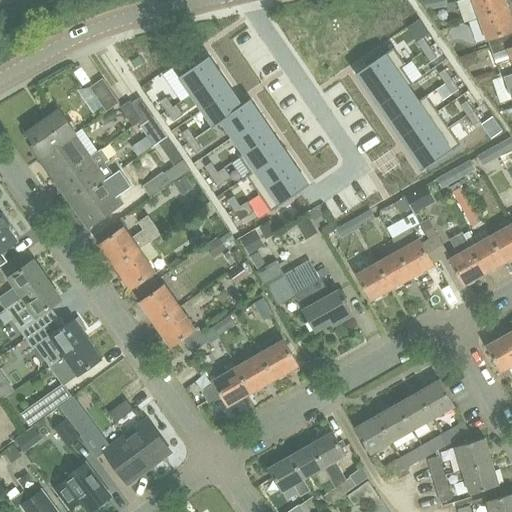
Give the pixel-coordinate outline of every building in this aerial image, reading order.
[(445,0),(423,0),(425,10),(446,7),(445,0)] [(472,0),(479,17),(507,7),(504,0),(472,0)] [(511,21),(507,7),(479,17),(487,40),(489,47),(511,38),(511,21)] [(423,37),(416,42),(423,51),(429,47),(423,37)] [(511,38),(489,47),(493,57),(508,51),(511,61),(496,67),(500,77),(505,75),(511,72),(511,38)] [(374,61),(356,73),(367,90),(405,64),(393,47),(383,54),(381,51),(372,58),(374,61)] [(429,47),(423,51),(430,61),(436,57),(429,47)] [(472,53),(457,58),(465,68),(474,62),(472,53)] [(180,75),(178,77),(191,94),(220,74),(208,56),(190,69),(188,66),(178,72),(180,75)] [(405,64),(367,90),(378,106),(412,82),(401,67),(405,65),(405,64)] [(444,69),(438,73),(445,83),(451,79),(444,69)] [(492,72),(471,77),(477,85),(495,79),(492,72)] [(220,74),(191,94),(201,110),(231,89),(220,74)] [(90,86),(106,110),(119,102),(102,78),(90,86)] [(451,79),(445,83),(451,93),(458,89),(451,79)] [(412,82),(378,106),(389,122),(426,96),(426,95),(418,100),(408,86),(412,83),(412,82)] [(231,89),(201,110),(212,126),(250,100),(250,99),(242,105),(231,89)] [(426,96),(389,122),(399,137),(437,111),(426,96)] [(166,97),(159,101),(166,111),(173,107),(166,97)] [(119,107),(133,125),(143,119),(130,100),(119,107)] [(250,100),(212,126),(213,127),(221,121),(232,137),(262,117),(250,100)] [(466,101),(460,105),(466,115),(473,110),(466,101)] [(173,107),(166,111),(173,121),(183,114),(176,104),(173,107)] [(26,131),(34,142),(30,145),(40,159),(40,160),(76,135),(75,135),(76,134),(58,108),(26,131)] [(473,110),(466,115),(473,125),(480,120),(473,110)] [(112,111),(102,117),(106,123),(116,117),(112,111)] [(437,111),(399,137),(410,153),(448,127),(437,111)] [(140,126),(153,145),(167,136),(153,116),(140,126)] [(262,117),(232,137),(243,153),(239,156),(239,157),(273,134),(262,117)] [(448,127),(410,153),(422,170),(460,144),(448,127)] [(188,128),(181,133),(188,143),(194,138),(188,128)] [(82,131),(40,160),(56,183),(91,158),(90,157),(97,152),(82,131)] [(273,134),(239,157),(250,173),(246,176),(247,176),(285,150),(273,134)] [(511,138),(510,136),(494,145),(500,156),(511,148),(511,138)] [(194,138),(188,143),(195,153),(201,148),(194,138)] [(132,145),(138,155),(145,150),(139,141),(132,145)] [(494,145),(476,155),(482,166),(500,156),(494,145)] [(285,150),(247,176),(258,193),(296,167),(285,150)] [(91,159),(56,183),(72,205),(107,181),(106,179),(113,174),(104,162),(97,167),(91,159)] [(163,173),(170,183),(189,170),(182,159),(163,173)] [(469,159),(452,168),(459,179),(475,170),(469,159)] [(211,162),(204,166),(211,176),(217,172),(211,162)] [(217,172),(211,176),(218,186),(231,177),(224,167),(217,172)] [(296,167),(258,193),(270,211),(308,185),(296,167)] [(452,168),(435,178),(441,189),(459,179),(452,168)] [(162,172),(142,186),(150,197),(170,183),(163,173),(162,172)] [(184,175),(173,183),(180,193),(191,185),(184,175)] [(72,205),(87,227),(122,203),(107,181),(72,205)] [(460,187),(453,191),(472,225),(479,221),(460,187)] [(234,196),(227,200),(233,210),(240,206),(234,196)] [(240,206),(233,210),(239,220),(253,212),(247,201),(240,206)] [(370,208),(352,218),(358,229),(376,219),(370,208)] [(110,236),(100,243),(115,266),(139,249),(160,234),(147,215),(137,222),(142,230),(131,237),(124,226),(126,224),(122,217),(105,229),(110,236)] [(8,225),(2,216),(0,216),(0,265),(0,264),(0,251),(16,240),(7,226),(8,225)] [(352,218),(335,227),(341,238),(358,229),(352,218)] [(269,220),(258,227),(265,238),(276,232),(269,220)] [(511,225),(511,224),(491,235),(505,261),(511,257),(511,225)] [(255,231),(240,241),(248,254),(263,245),(255,231)] [(461,232),(449,239),(458,254),(450,259),(464,284),(485,273),(470,247),(461,232)] [(436,235),(429,239),(440,259),(447,254),(436,235)] [(491,235),(470,247),(485,273),(501,263),(505,261),(491,235)] [(218,238),(213,241),(221,251),(225,248),(218,238)] [(419,239),(398,250),(412,276),(433,264),(433,263),(440,259),(429,239),(422,243),(421,243),(419,239)] [(389,256),(377,262),(392,287),(412,276),(398,250),(394,243),(384,248),(389,256)] [(139,249),(115,266),(131,288),(134,286),(139,292),(155,281),(150,274),(154,271),(139,249)] [(366,269),(356,274),(371,299),(392,287),(377,262),(371,252),(360,258),(366,269)] [(257,253),(248,258),(257,274),(264,269),(267,268),(257,253)] [(16,285),(0,296),(0,302),(4,309),(46,279),(32,260),(9,276),(16,285)] [(264,269),(257,274),(264,285),(266,284),(277,305),(295,294),(295,292),(290,285),(288,281),(284,273),(277,262),(267,268),(264,269)] [(242,264),(229,275),(235,284),(249,274),(242,264)] [(319,279),(295,292),(295,294),(299,300),(316,330),(331,322),(333,325),(352,315),(338,289),(329,294),(325,286),(320,278),(319,279)] [(46,279),(4,309),(12,320),(25,338),(37,329),(57,315),(50,305),(59,298),(46,279)] [(155,281),(139,292),(144,298),(140,301),(156,323),(179,306),(163,284),(160,287),(155,281)] [(264,297),(252,303),(263,321),(273,315),(264,297)] [(179,306),(156,323),(172,345),(182,338),(187,344),(202,333),(198,327),(195,329),(195,328),(179,306)] [(57,315),(37,329),(44,340),(37,344),(51,364),(54,362),(64,355),(88,338),(84,332),(85,331),(84,330),(86,328),(78,317),(75,319),(74,318),(64,326),(57,315)] [(228,315),(213,326),(219,334),(234,324),(228,315)] [(213,326),(202,333),(207,340),(209,342),(219,334),(213,326)] [(202,333),(187,344),(192,351),(207,340),(202,333)] [(511,341),(507,333),(486,345),(501,371),(511,364),(511,341)] [(64,355),(54,362),(68,382),(78,375),(102,358),(88,338),(64,355)] [(283,339),(260,352),(275,378),(298,365),(283,339)] [(260,352),(237,366),(251,391),(275,378),(260,352)] [(195,357),(190,361),(198,373),(203,369),(195,357)] [(214,381),(202,392),(209,404),(223,397),(228,405),(251,391),(237,366),(213,379),(214,381)] [(0,374),(0,400),(14,390),(2,373),(0,374)] [(439,379),(417,391),(432,417),(454,405),(439,379)] [(64,384),(38,402),(46,413),(72,395),(64,384)] [(417,391),(397,403),(412,429),(432,417),(417,391)] [(126,399),(109,412),(116,422),(134,409),(126,399)] [(71,400),(61,407),(81,435),(91,428),(71,400)] [(397,403),(376,415),(391,441),(412,429),(397,403)] [(390,441),(376,415),(354,427),(369,453),(390,441)] [(65,418),(53,427),(68,446),(79,437),(65,418)] [(147,418),(125,435),(149,467),(171,451),(147,418)] [(463,421),(442,433),(448,444),(469,431),(463,421)] [(310,443),(331,478),(336,487),(342,495),(356,485),(350,476),(345,479),(334,460),(345,454),(332,431),(310,443)] [(442,433),(421,445),(427,456),(448,444),(442,433)] [(125,435),(104,450),(128,483),(149,467),(125,435)] [(22,436),(14,442),(22,451),(29,446),(22,436)] [(484,437),(455,446),(462,469),(462,470),(491,461),(484,437)] [(13,443),(3,451),(11,463),(21,455),(13,443)] [(310,443),(290,455),(304,478),(314,472),(321,484),(331,478),(310,443)] [(407,453),(400,457),(406,468),(427,456),(421,445),(419,446),(407,453)] [(290,455),(268,467),(282,491),(293,484),(300,496),(304,494),(310,491),(303,478),(304,478),(290,455)] [(438,455),(427,458),(433,478),(444,475),(438,455)] [(400,457),(378,469),(385,480),(396,474),(406,468),(400,457)] [(491,461),(462,470),(465,479),(469,493),(498,485),(491,461)] [(65,479),(55,487),(69,507),(80,499),(89,511),(110,496),(85,462),(64,477),(65,479)] [(406,468),(396,474),(399,478),(409,472),(406,468)] [(444,475),(433,478),(440,502),(452,498),(444,475)] [(368,481),(346,495),(353,505),(366,497),(376,510),(377,511),(385,505),(368,481)] [(336,487),(322,496),(328,504),(342,495),(336,487)] [(24,490),(10,500),(16,508),(22,503),(28,511),(56,511),(40,490),(37,492),(34,489),(27,494),(24,490)] [(511,511),(511,492),(487,500),(490,511),(511,511)] [(303,511),(306,511),(318,504),(317,502),(313,495),(307,500),(299,505),(303,511)]
